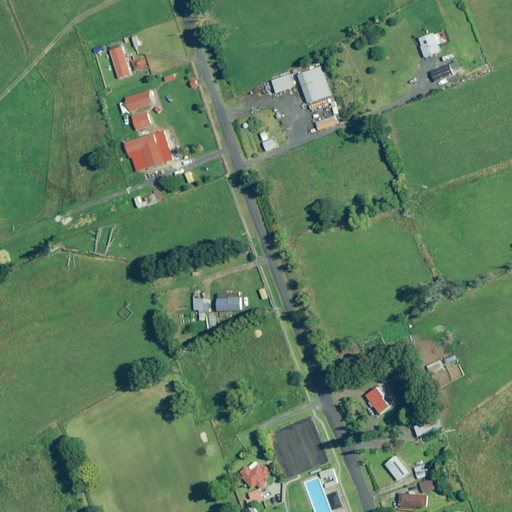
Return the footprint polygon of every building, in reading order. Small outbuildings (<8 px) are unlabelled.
[(436,57),(435,55),(442,52),(440,44),(443,43),(439,33),(421,39),(424,46),(422,46),(426,58),(432,56),(433,58),(436,57)] [(114,73),(105,43),(92,47),(101,76),(114,73)] [(125,53),(123,47),(112,51),(120,79),(132,75),(127,59),(131,58),(129,52),(125,53)] [(148,67),(146,58),(133,61),(136,71),(148,67)] [(315,92),(303,64),(281,73),(293,101),(315,92)] [(449,66),(436,71),(433,73),(437,82),(453,76),(449,66)] [(138,102),(134,87),(108,94),(113,109),(138,102)] [(329,99),(310,105),(312,110),(331,103),(329,99)] [(335,102),(331,103),(335,115),(340,114),(335,102)] [(131,110),(115,115),(119,129),(136,125),(131,110)] [(153,126),(149,112),(134,116),(138,131),(153,126)] [(338,124),(336,116),(317,122),(320,130),(338,124)] [(271,129),(263,128),(263,136),(270,137),(271,129)] [(141,142),(138,131),(107,139),(110,150),(141,142)] [(279,147),(275,138),(264,143),(268,152),(279,147)] [(131,168),(125,170),(128,176),(134,173),(131,168)] [(159,194),(157,189),(144,194),(149,207),(159,203),(156,195),(159,194)] [(242,297),(230,298),(230,299),(219,299),(219,311),(242,311),(242,297)] [(195,299),(195,311),(200,311),(200,312),(210,312),(210,298),(195,299)] [(441,360),(427,367),(432,378),(446,371),(441,360)] [(392,407),(379,389),(368,396),(381,414),(392,407)] [(442,427),(438,417),(416,427),(420,437),(442,427)] [(410,473),(397,456),(387,464),(400,481),(410,473)] [(264,469),(258,460),(241,473),(254,489),(259,485),(262,489),(268,484),(265,479),(273,473),(268,466),(264,469)] [(426,470),(424,465),(416,468),(419,479),(431,475),(429,468),(426,470)] [(331,479),(334,478),(336,481),(325,485),(326,488),(338,484),(333,469),(321,473),(323,479),(330,476),(331,479)] [(436,490),(432,479),(421,483),(425,494),(436,490)] [(344,508),(338,492),(330,495),(335,511),(344,508)] [(429,496),(402,494),(401,506),(428,508),(429,496)]
